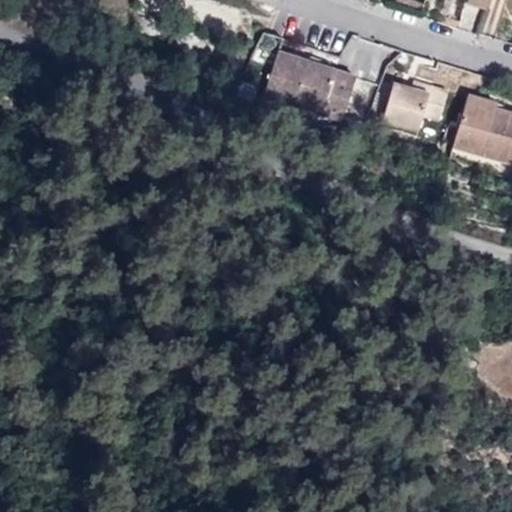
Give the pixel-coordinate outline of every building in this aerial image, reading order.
[(458,0),(458,3),(476,9),(478,0),(458,0)] [(265,57),(265,59),(253,101),(326,122),(339,78),(265,57)] [(374,125),(407,135),(412,120),(429,125),(439,96),(405,85),(402,92),(386,87),(374,125)] [(456,106),(484,115),(486,108),(457,99),(456,106)] [(456,106),(440,152),(500,171),(511,134),(511,122),(484,115),(456,106)]
